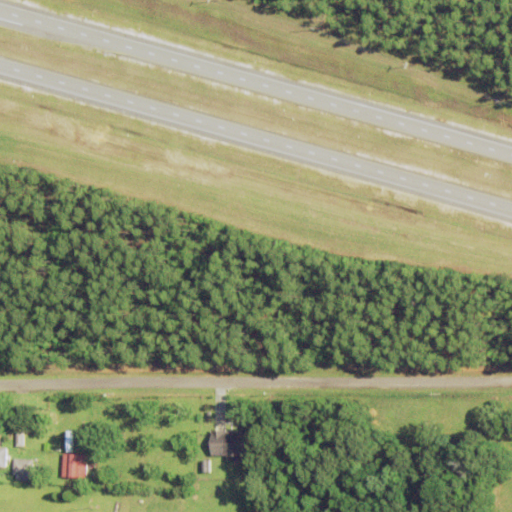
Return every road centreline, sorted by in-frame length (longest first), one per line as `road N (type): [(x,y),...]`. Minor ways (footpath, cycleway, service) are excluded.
road 1 (trunk): [(0,66),(511,210)]
road 2 (trunk): [(511,155),(0,11)]
road 3 (residential): [(0,386),(511,386)]
